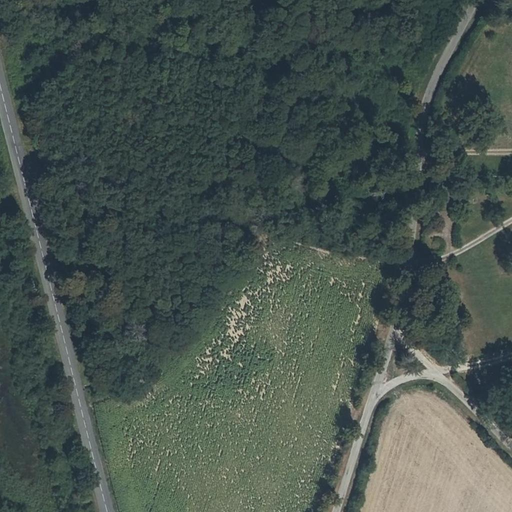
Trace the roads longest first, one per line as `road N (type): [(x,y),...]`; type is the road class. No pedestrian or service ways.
road 1 (secondary): [(105,511),(0,88)]
road 2 (unclassified): [(374,396),(410,269),(428,98),(476,0)]
road 3 (track): [(396,330),(511,453)]
road 4 (unclassified): [(334,511),(374,396)]
